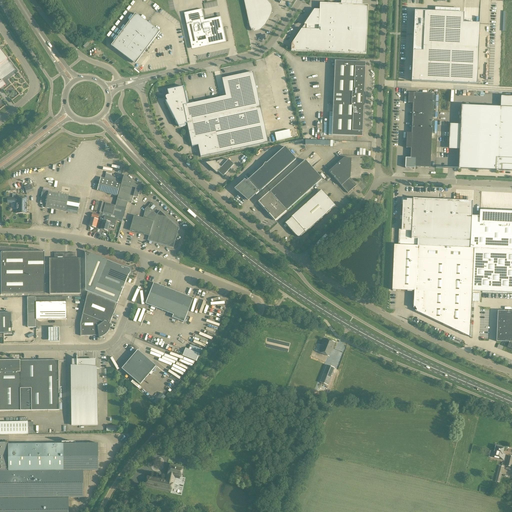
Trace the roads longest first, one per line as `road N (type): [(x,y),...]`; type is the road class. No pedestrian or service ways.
road 1 (primary): [(511,401),(374,340),(287,288),(143,164)]
road 2 (unclassified): [(261,306),(130,458),(99,511)]
road 3 (unclassified): [(298,260),(176,158),(154,132),(138,80)]
road 4 (unclassified): [(511,371),(394,320),(298,260)]
road 5 (unclassified): [(0,347),(111,342),(151,256)]
road 6 (unclassified): [(138,80),(263,50),(300,0)]
road 7 (unclassified): [(376,178),(386,0)]
road 8 (unclassified): [(151,256),(82,238),(0,232)]
road 9 (unclassified): [(376,178),(511,184)]
road 10 (unclassified): [(261,306),(151,256)]
road 11 (unclassified): [(119,81),(82,56),(31,0)]
road 12 (unclassified): [(0,122),(34,82),(0,24)]
